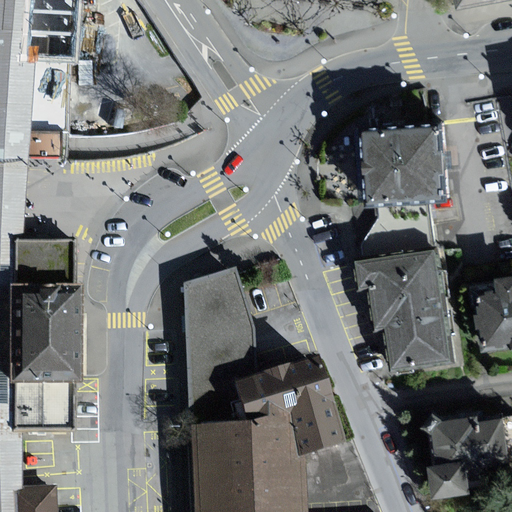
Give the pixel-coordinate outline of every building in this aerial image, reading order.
[(0,0),(0,511),(20,511),(19,489),(21,430),(17,430),(18,381),(14,381),(12,284),(16,284),(16,242),(23,242),(30,157),(32,131),(36,56),(29,55),(33,0),(0,0)] [(33,0),(29,55),(36,56),(71,59),(78,59),(82,0),(33,0)] [(376,125),(381,204),(386,203),(431,199),(454,197),(449,120),(376,125)] [(386,203),(386,216),(354,262),(435,253),(431,199),(386,203)] [(71,264),(71,242),(23,242),(16,242),(16,284),(12,284),(14,381),(18,381),(17,430),(21,430),(75,428),(75,406),(75,382),(79,381),(80,379),(77,285),(72,285),(71,264)] [(436,266),(435,253),(354,262),(357,293),(369,292),(370,305),(371,319),(372,332),(383,331),(386,368),(444,363),(436,266)] [(234,269),(186,284),(192,424),(227,422),(221,388),(251,378),(252,332),(234,269)] [(505,283),(481,285),(488,343),(511,340),(511,275),(504,277),(505,283)] [(251,378),(221,388),(227,422),(273,418),(286,460),(301,455),(342,439),(316,358),(272,372),(251,378)] [(489,415),(447,421),(452,462),(445,463),(449,491),(485,486),(482,468),(496,466),(494,455),(511,452),(511,416),(490,420),(489,415)] [(303,511),(301,455),(286,460),(273,418),(227,422),(192,424),(195,511),(303,511)] [(38,488),(19,489),(20,511),(57,511),(57,487),(38,488)]
